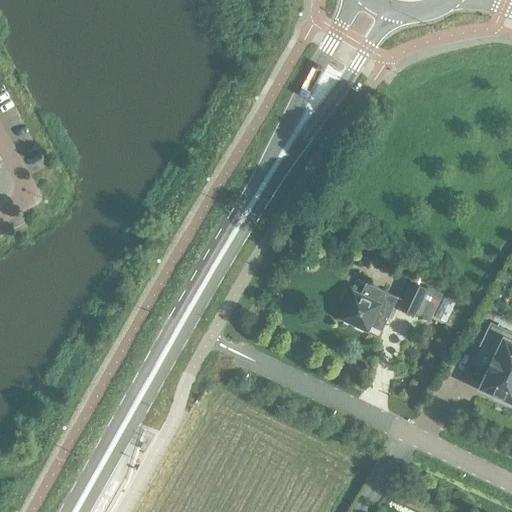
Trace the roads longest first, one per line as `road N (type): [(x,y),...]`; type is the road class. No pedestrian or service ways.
road 1 (primary): [(75,511),(310,109)]
road 2 (unclassified): [(511,483),(206,340)]
road 3 (primary): [(310,109),(350,71),(391,10)]
